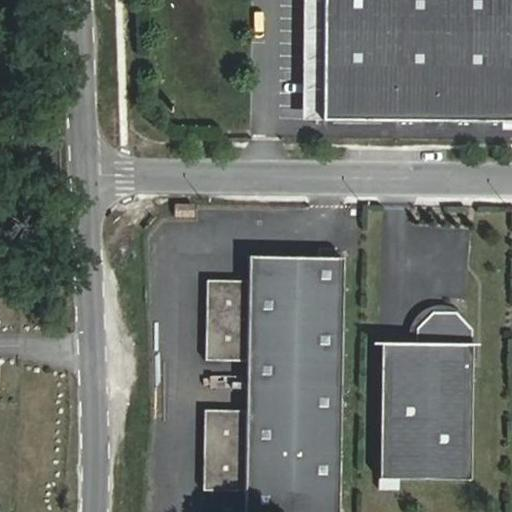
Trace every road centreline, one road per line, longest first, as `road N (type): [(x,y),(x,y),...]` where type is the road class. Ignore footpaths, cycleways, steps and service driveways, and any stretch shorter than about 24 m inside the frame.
road 1 (residential): [(89,0),(94,511)]
road 2 (unknown): [(324,172),(316,209),(302,227),(195,248),(174,273),(163,493)]
road 3 (unknown): [(282,171),(289,0)]
road 4 (unknown): [(385,174),(383,309)]
